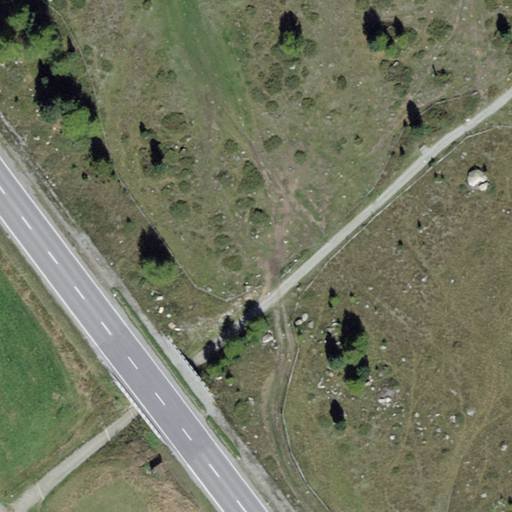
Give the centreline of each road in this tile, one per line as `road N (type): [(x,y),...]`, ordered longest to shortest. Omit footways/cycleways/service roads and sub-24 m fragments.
road 1 (primary): [(246,511),(0,185)]
road 2 (track): [(146,380),(191,387),(287,511)]
